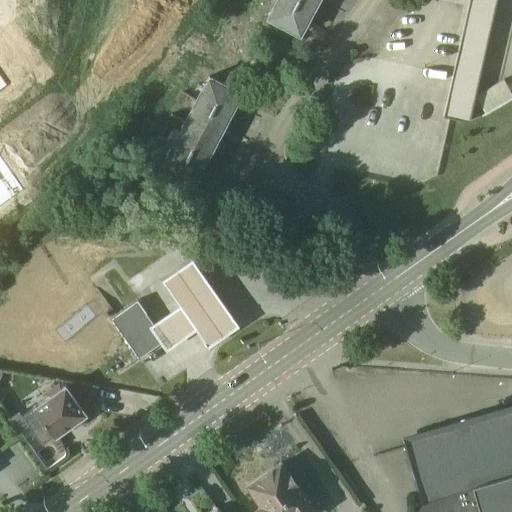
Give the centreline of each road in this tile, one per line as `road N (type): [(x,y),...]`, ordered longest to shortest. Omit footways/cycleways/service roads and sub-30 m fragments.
road 1 (secondary): [(66,511),(374,295)]
road 2 (unclassified): [(374,295),(334,206),(280,180),(271,165),(278,138),(374,0)]
road 3 (unknown): [(503,395),(331,413)]
road 4 (residential): [(385,286),(434,346),(511,360)]
road 5 (secondary): [(385,286),(496,207)]
